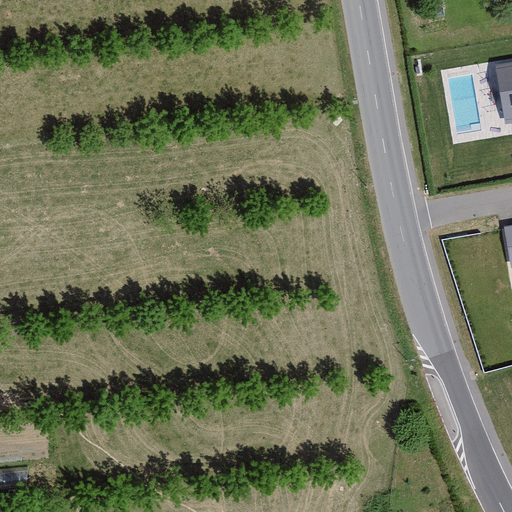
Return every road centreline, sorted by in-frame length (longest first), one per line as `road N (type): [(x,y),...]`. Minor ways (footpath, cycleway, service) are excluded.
road 1 (secondary): [(398,220),(422,314),(505,511)]
road 2 (secondary): [(361,0),(398,220)]
